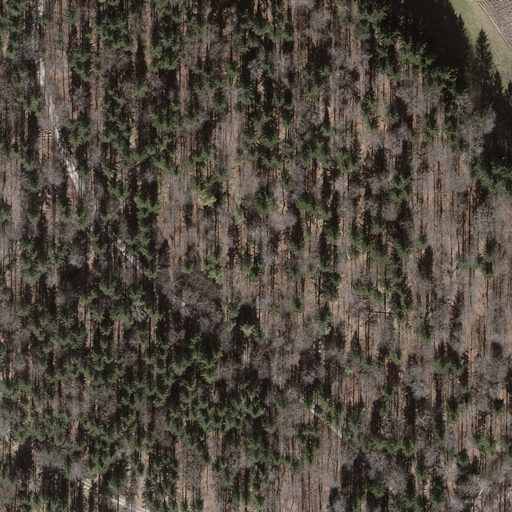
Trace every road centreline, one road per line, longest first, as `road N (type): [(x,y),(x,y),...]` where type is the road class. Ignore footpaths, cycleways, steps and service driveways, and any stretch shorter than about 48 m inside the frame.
road 1 (track): [(36,20),(43,83),(98,218),(183,304),(347,435),(411,511)]
road 2 (track): [(43,83),(376,14)]
road 3 (track): [(0,420),(46,463),(145,511)]
